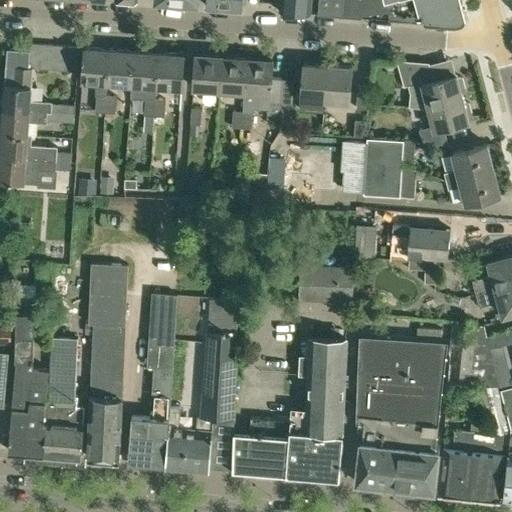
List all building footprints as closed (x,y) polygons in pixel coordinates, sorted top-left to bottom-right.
[(225,0),(225,7),(242,8),(242,0),(225,0)] [(310,14),(310,0),(279,0),(279,11),(310,14)] [(318,0),(317,14),(329,15),(330,0),(318,0)] [(330,0),(329,15),(341,16),(342,0),(330,0)] [(342,0),(341,16),(362,18),(362,14),(362,0),(342,0)] [(362,0),(362,14),(388,12),(392,11),(393,15),(401,13),(402,16),(417,12),(458,0),(381,0),(380,0),(379,0),(362,0)] [(455,24),(462,22),(465,17),(461,1),(460,0),(458,0),(417,12),(402,16),(401,13),(393,15),(392,11),(388,12),(390,20),(455,24)] [(39,68),(40,44),(13,42),(12,50),(6,49),(2,108),(50,112),(51,102),(29,100),(32,67),(39,68)] [(53,45),(40,44),(39,68),(51,69),(53,45)] [(63,46),(53,45),(51,69),(62,70),(63,46)] [(63,46),(62,70),(76,71),(78,47),(63,46)] [(107,81),(109,48),(84,46),(82,80),(95,81),(94,95),(96,95),(95,111),(104,112),(106,94),(107,81)] [(132,83),(134,50),(109,48),(107,81),(132,83)] [(156,98),(157,85),(159,52),(134,50),(132,83),(131,97),(146,98),(144,115),(154,115),(156,98)] [(184,54),(159,52),(157,85),(181,87),(183,70),(184,54)] [(195,54),(194,70),(193,87),(218,88),(221,56),(195,54)] [(218,88),(244,90),(247,58),(221,56),(218,88)] [(244,90),(242,111),(241,128),(251,129),(253,108),(268,109),(269,101),(280,102),(281,94),(282,78),(271,77),(272,60),(247,58),(244,90)] [(301,99),(325,100),(327,64),(303,62),(302,78),(301,99)] [(349,102),(350,82),(351,66),(327,64),(325,100),(349,102)] [(406,74),(411,94),(411,106),(424,106),(428,106),(462,96),(461,93),(464,92),(466,89),(462,77),(460,75),(457,76),(456,74),(433,80),(430,68),(406,74)] [(282,78),(281,94),(280,102),(292,103),(294,79),(282,78)] [(368,85),(357,84),(355,108),(366,109),(368,85)] [(106,94),(104,112),(115,112),(116,95),(106,94)] [(462,96),(428,106),(433,127),(419,130),(423,143),(447,145),(443,127),(453,124),(468,120),(468,118),(471,118),(472,115),(469,103),(466,101),(464,102),(462,96)] [(156,98),(154,115),(164,116),(165,99),(156,98)] [(58,112),(73,113),(74,105),(59,104),(58,112)] [(72,122),(73,113),(58,112),(50,112),(2,108),(0,132),(27,134),(32,134),(36,135),(37,122),(46,123),(46,120),(72,122)] [(200,109),(191,108),(190,124),(199,125),(200,109)] [(231,127),(241,128),(242,111),(233,111),(231,127)] [(353,136),(367,137),(368,120),(354,119),(353,136)] [(32,134),(27,134),(0,132),(0,134),(0,155),(38,158),(56,160),(70,160),(71,152),(56,151),(57,146),(31,144),(32,134)] [(399,196),(401,163),(403,139),(367,137),(353,136),(353,139),(342,138),(341,169),(344,169),(343,190),(363,191),(362,194),(399,196)] [(414,140),(403,139),(401,163),(413,163),(414,140)] [(457,177),(493,168),(487,143),(451,152),(457,177)] [(0,180),(13,181),(36,183),(38,158),(0,155),(0,180)] [(69,169),(70,160),(56,160),(55,169),(69,169)] [(464,203),(484,198),(500,193),(493,168),(457,177),(464,203)] [(267,173),(240,170),(236,199),(263,203),(267,173)] [(114,175),(101,175),(100,193),(113,193),(114,175)] [(96,178),(79,177),(78,192),(95,194),(96,178)] [(136,178),(124,178),(124,188),(136,188),(136,178)] [(356,223),(354,255),(375,256),(376,224),(356,223)] [(406,254),(409,255),(435,257),(446,258),(449,229),(393,224),(389,258),(406,260),(406,254)] [(471,280),(475,293),(511,283),(511,254),(488,261),(491,275),(471,280)] [(434,282),(435,257),(409,255),(409,268),(425,269),(425,282),(434,282)] [(87,325),(90,325),(87,458),(118,459),(121,398),(125,265),(90,263),(87,325)] [(299,264),(298,300),(352,301),(353,265),(299,264)] [(511,283),(475,293),(479,307),(498,301),(502,316),(511,313),(511,283)] [(131,416),(127,461),(165,464),(170,407),(168,407),(170,381),(177,295),(152,293),(146,367),(155,367),(151,418),(131,416)] [(33,368),(30,368),(31,319),(12,318),(11,367),(13,368),(10,406),(7,450),(24,451),(28,420),(33,368)] [(501,433),(505,411),(499,389),(489,349),(486,337),(483,326),(453,323),(446,384),(479,388),(486,417),(469,415),(467,430),(455,429),(454,448),(471,449),(467,494),(499,498),(504,453),(495,452),(497,433),(501,433)] [(11,325),(5,325),(0,324),(0,344),(9,345),(11,325)] [(207,331),(202,416),(196,416),(195,429),(187,428),(184,465),(209,467),(213,417),(220,332),(207,331)] [(508,331),(486,337),(489,349),(511,343),(508,331)] [(213,417),(233,418),(238,333),(220,332),(213,417)] [(434,490),(434,489),(439,450),(435,449),(448,340),(359,334),(356,422),(363,423),(361,441),(360,441),(356,480),(355,480),(355,482),(434,490)] [(308,375),(306,409),(342,411),(345,339),(310,336),(309,356),(299,355),(298,374),(308,375)] [(44,453),(81,457),(84,424),(81,423),(81,408),(73,407),(75,341),(49,340),(48,369),(46,421),(44,453)] [(0,348),(0,407),(3,408),(9,350),(0,348)] [(48,369),(33,368),(28,420),(24,451),(44,453),(46,421),(43,421),(48,369)] [(185,382),(170,381),(168,407),(170,407),(165,464),(184,465),(187,428),(179,428),(181,402),(183,402),(185,382)] [(511,385),(499,389),(505,411),(511,411),(511,385)] [(234,431),(232,469),(287,474),(291,430),(292,409),(290,408),(289,420),(250,417),(249,433),(234,431)] [(301,431),(291,430),(287,474),(338,478),(342,433),(341,433),(342,411),(306,409),(302,409),(301,431)] [(503,498),(511,499),(511,411),(505,411),(510,431),(503,498)] [(438,491),(467,494),(471,449),(454,448),(443,447),(438,491)]
